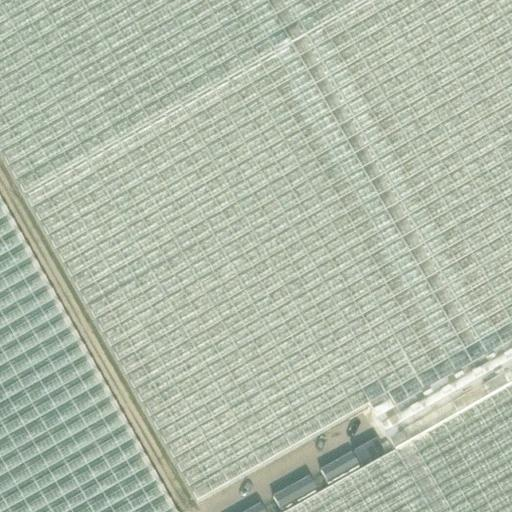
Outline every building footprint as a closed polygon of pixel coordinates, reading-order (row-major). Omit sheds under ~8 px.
[(511,0),(0,0),(0,158),(23,198),(196,506),(369,409),(394,454),(511,386),(511,0)] [(0,511),(173,511),(0,204),(0,511)] [(511,511),(511,387),(394,454),(291,511),(511,511)] [(379,441),(340,464),(347,476),(386,454),(379,441)] [(324,473),(285,496),(291,509),(331,487),(324,473)]
